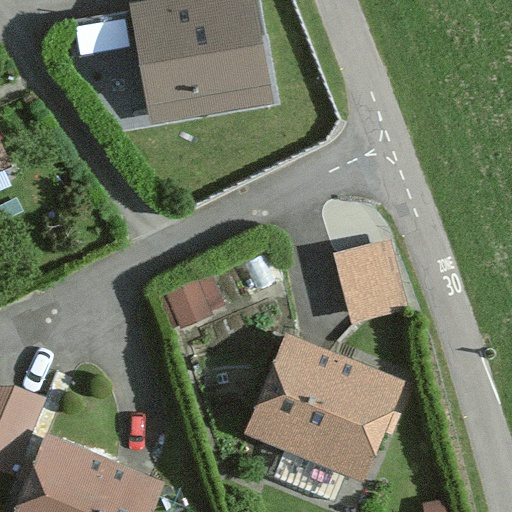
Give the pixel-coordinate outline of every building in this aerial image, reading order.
[(141,14),(156,112),(264,95),(250,0),(157,0),(159,11),(141,14)] [(341,255),(357,317),(404,305),(388,243),(341,255)] [(211,275),(166,294),(176,319),(221,300),(211,275)] [(286,335),(249,427),(361,473),(399,381),(286,335)] [(0,393),(0,460),(13,466),(39,404),(13,394),(0,393)] [(48,442),(19,511),(143,511),(155,485),(48,442)]
